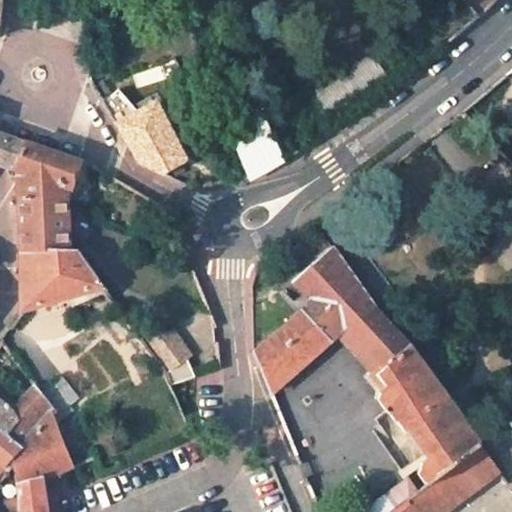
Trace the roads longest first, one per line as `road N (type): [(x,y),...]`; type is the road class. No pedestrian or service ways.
road 1 (residential): [(234,225),(227,272),(239,356),(223,474),(118,511)]
road 2 (residential): [(234,225),(332,167),(511,25)]
road 3 (residential): [(56,98),(109,160),(234,225)]
road 4 (unknown): [(511,230),(409,110)]
